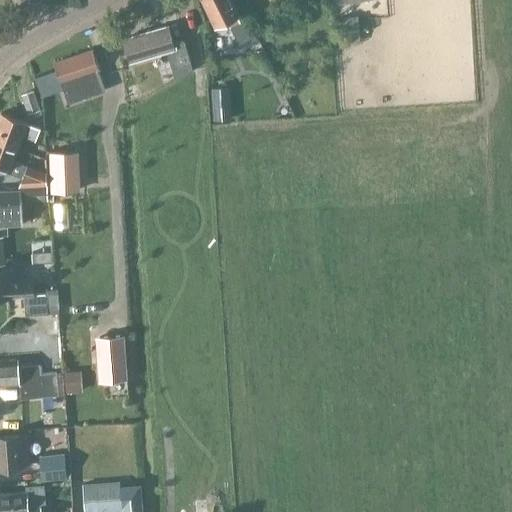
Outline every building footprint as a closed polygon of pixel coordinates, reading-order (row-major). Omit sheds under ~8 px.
[(232,0),(202,0),(216,27),(228,21),(240,47),(257,38),(245,13),(240,15),(232,0)] [(173,70),(191,64),(184,40),(173,44),(168,26),(123,39),(130,61),(167,50),(173,70)] [(85,87),(104,81),(93,49),(54,62),(68,103),(88,96),(85,87)] [(28,113),(40,109),(33,90),(22,94),(28,113)] [(230,118),(229,102),(213,103),(214,119),(230,118)] [(0,116),(0,140),(18,148),(23,136),(36,141),(40,129),(27,123),(28,123),(1,113),(0,116)] [(13,160),(18,148),(0,140),(0,169),(8,173),(9,172),(22,177),(27,165),(13,160)] [(75,151),(50,152),(52,192),(76,191),(75,151)] [(0,221),(23,221),(22,201),(49,200),(49,184),(21,186),(21,190),(0,191),(0,221)] [(34,295),(34,277),(16,278),(15,269),(0,269),(0,296),(11,296),(11,298),(24,297),(25,315),(48,314),(47,311),(59,310),(58,293),(46,294),(34,295)] [(123,335),(99,337),(103,381),(127,379),(123,335)] [(56,393),(54,373),(41,374),(40,364),(19,366),(18,359),(0,360),(0,385),(19,384),(21,398),(43,396),(42,394),(56,393)] [(77,372),(65,372),(66,392),(78,391),(77,372)] [(0,469),(30,467),(27,436),(0,437),(0,469)] [(42,480),(66,478),(64,454),(40,456),(42,480)] [(121,480),(84,483),(86,511),(123,508),(121,480)] [(26,492),(0,493),(0,511),(41,511),(41,503),(47,502),(45,484),(26,485),(26,492)]
